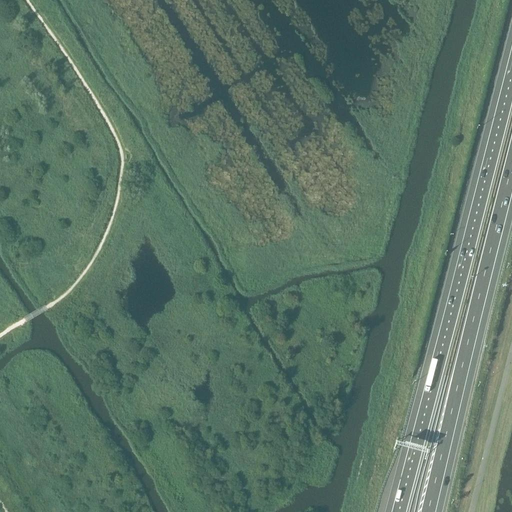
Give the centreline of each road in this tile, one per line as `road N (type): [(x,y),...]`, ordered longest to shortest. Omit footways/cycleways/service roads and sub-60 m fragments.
road 1 (motorway): [(511,74),(399,511)]
road 2 (motorway): [(428,511),(511,167)]
